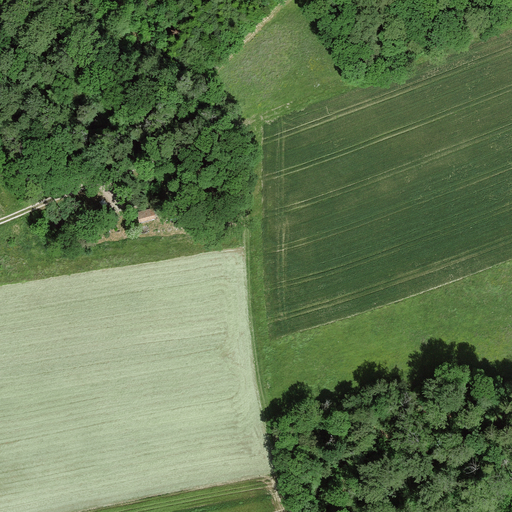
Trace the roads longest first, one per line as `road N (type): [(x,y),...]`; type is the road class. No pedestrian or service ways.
road 1 (track): [(0,221),(299,103)]
road 2 (track): [(168,153),(173,128),(203,84),(288,0)]
